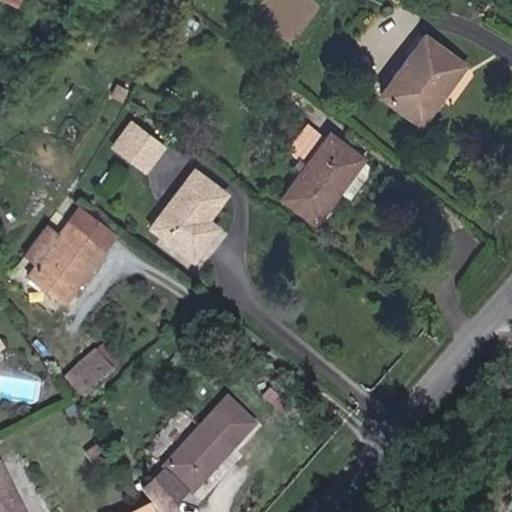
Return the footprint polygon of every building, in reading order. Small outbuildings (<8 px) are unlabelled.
[(441,90),(446,94),(470,62),(430,31),(384,93),(419,119),(441,90)] [(424,123),(446,94),(441,90),(419,119),(424,123)] [(154,168),(171,143),(140,122),(123,148),(154,168)] [(314,162),(331,141),(313,126),(295,148),(314,162)] [(341,186),(366,155),(338,133),(331,141),(314,162),(288,195),(321,221),(346,190),(341,186)] [(373,162),(366,155),(341,186),(346,190),(354,196),(374,172),(373,162)] [(153,223),(195,258),(220,227),(211,219),(227,200),(234,192),(201,166),(153,223)] [(80,208),(69,224),(29,279),(65,305),(105,251),(116,235),(80,208)] [(63,374),(81,395),(122,361),(104,340),(63,374)] [(196,495),(258,423),(229,398),(167,469),(196,495)] [(27,511),(3,462),(0,463),(0,511),(27,511)]
